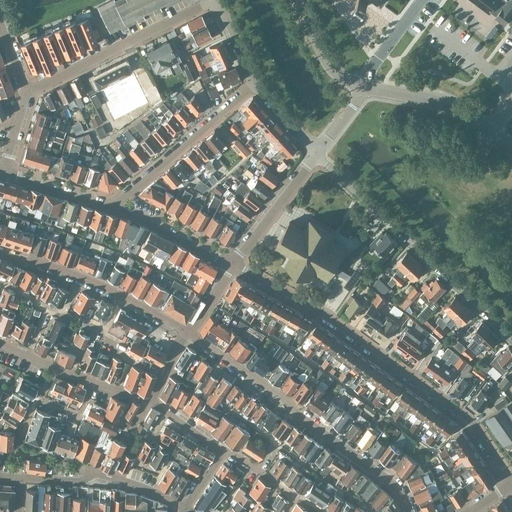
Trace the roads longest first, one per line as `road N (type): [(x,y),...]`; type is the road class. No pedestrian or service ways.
road 1 (residential): [(233,264),(320,311),(459,412),(510,484)]
road 2 (residential): [(409,511),(382,475),(187,333)]
road 3 (residential): [(511,333),(318,151)]
road 4 (residential): [(24,93),(214,0)]
road 5 (residential): [(116,209),(255,83)]
road 6 (secondary): [(511,136),(365,75)]
road 7 (residential): [(233,264),(318,151)]
road 8 (residential): [(26,355),(148,400)]
road 9 (residential): [(233,264),(116,209)]
road 10 (residential): [(116,209),(1,170)]
